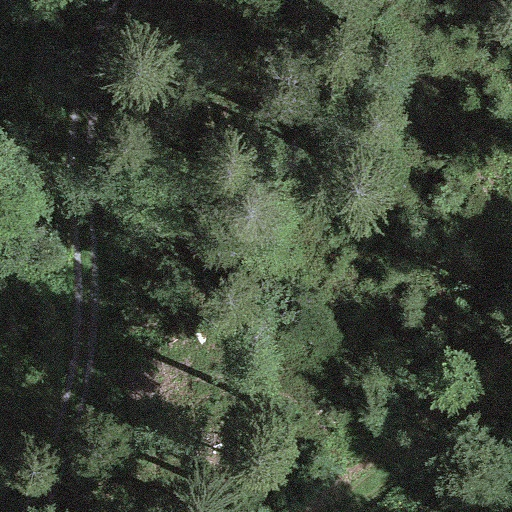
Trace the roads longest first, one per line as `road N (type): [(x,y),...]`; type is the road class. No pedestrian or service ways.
road 1 (track): [(36,511),(91,370),(84,99),(132,0)]
road 2 (track): [(336,511),(511,367)]
